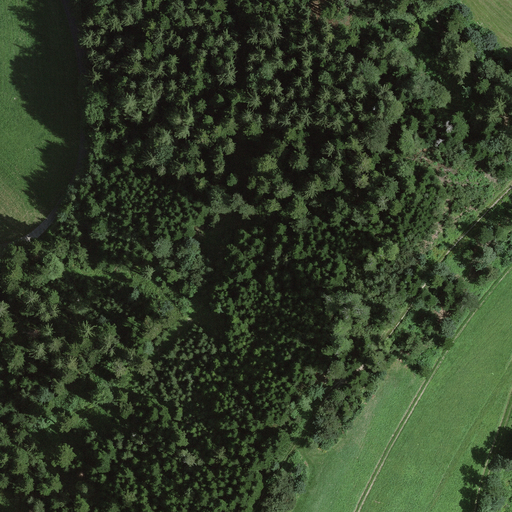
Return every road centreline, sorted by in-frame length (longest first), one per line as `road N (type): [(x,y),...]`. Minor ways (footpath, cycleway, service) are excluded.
road 1 (track): [(0,450),(133,376),(199,303),(223,246),(239,162),(244,38),(232,0)]
road 2 (track): [(511,185),(450,248),(386,340),(321,405),(252,511)]
road 3 (track): [(358,511),(434,369),(511,264)]
road 4 (track): [(0,248),(48,221),(82,161),(80,48),(65,0)]
road 5 (track): [(426,0),(511,129)]
